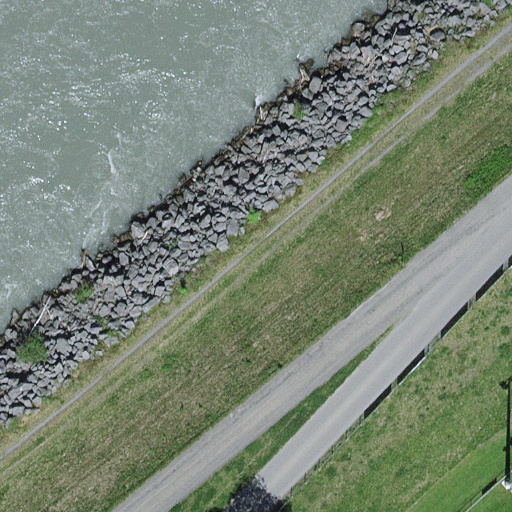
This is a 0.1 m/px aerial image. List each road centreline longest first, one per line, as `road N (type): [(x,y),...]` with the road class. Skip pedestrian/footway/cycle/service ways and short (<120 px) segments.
road 1 (track): [(0,461),(511,30)]
road 2 (unclassified): [(511,200),(135,511)]
road 3 (unclassified): [(511,232),(248,511)]
